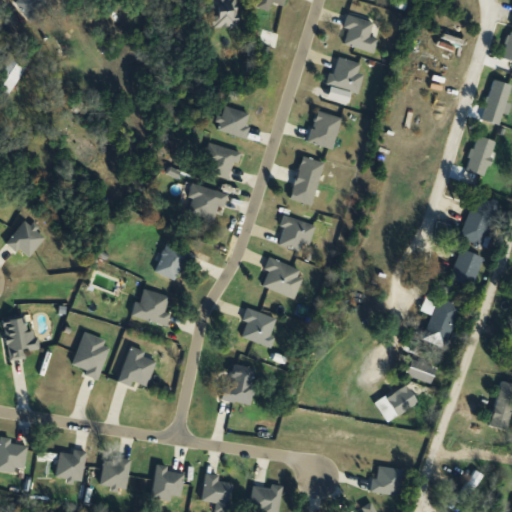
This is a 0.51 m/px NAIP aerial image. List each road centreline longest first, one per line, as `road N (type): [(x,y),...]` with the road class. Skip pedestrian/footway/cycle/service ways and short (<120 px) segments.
road 1 (residential): [(318,0),(239,255),(203,315),(179,439)]
road 2 (residential): [(485,0),(484,42),(387,360)]
road 3 (residential): [(316,473),(282,455),(0,412)]
road 4 (residential): [(511,231),(412,511)]
